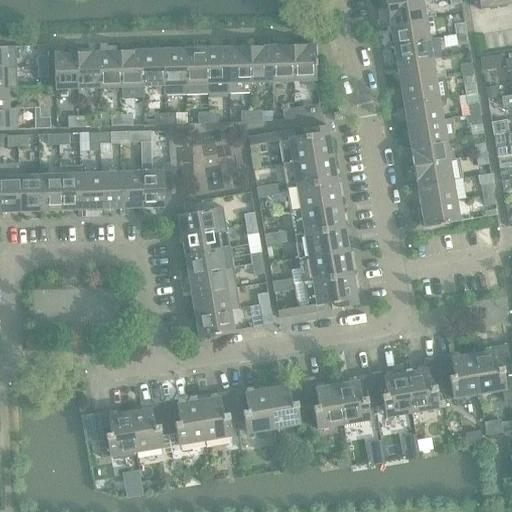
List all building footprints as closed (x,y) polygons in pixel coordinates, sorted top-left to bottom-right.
[(419,0),(386,6),(389,26),(425,20),(421,0),(419,0)] [(511,0),(477,0),(479,10),(511,4),(511,0)] [(389,26),(393,46),(428,40),(428,39),(425,20),(389,26)] [(453,25),(455,35),(466,34),(464,23),(453,25)] [(467,44),(466,34),(455,35),(457,46),(467,44)] [(393,46),(396,66),(431,60),(439,58),(436,38),(428,39),(428,40),(393,46)] [(314,45),(291,46),(293,82),(315,81),(314,45)] [(291,46),(270,47),(271,82),(293,82),(291,46)] [(0,47),(0,68),(15,68),(14,47),(0,47)] [(249,83),(248,47),(227,48),(228,94),(249,93),(249,83)] [(270,47),(248,47),(249,83),(271,82),(270,47)] [(227,48),(205,49),(206,95),(228,94),(227,48)] [(183,49),(162,50),(163,86),(163,96),(185,95),(183,49)] [(205,49),(183,49),(185,95),(206,95),(205,49)] [(162,50),(140,51),(141,87),(163,86),(162,50)] [(140,51),(119,52),(120,87),(141,87),(140,51)] [(97,52),(75,53),(77,89),(98,88),(97,52)] [(119,52),(97,52),(98,88),(120,87),(119,52)] [(54,90),(77,89),(75,53),(53,54),(54,90)] [(36,57),(37,68),(48,67),(47,56),(36,57)] [(396,66),(399,86),(435,80),(431,60),(396,66)] [(460,65),(462,76),(472,74),(471,63),(460,65)] [(48,78),(48,67),(37,68),(37,78),(48,78)] [(0,68),(0,89),(6,89),(15,88),(15,68),(0,68)] [(474,84),(472,74),(462,76),(463,86),(474,84)] [(399,86),(403,106),(438,100),(435,80),(399,86)] [(497,86),(484,88),(486,99),(487,99),(498,98),(497,86)] [(38,98),(38,108),(49,108),(49,97),(38,98)] [(403,106),(406,126),(442,120),(438,100),(403,106)] [(467,105),(468,116),(479,114),(477,104),(467,105)] [(303,107),(292,109),(294,119),(304,118),(303,107)] [(49,118),(49,108),(38,108),(38,119),(49,118)] [(282,110),(284,121),(294,119),(292,109),(282,110)] [(240,123),(251,122),(250,111),(240,112),(240,123)] [(261,111),(250,111),(251,122),(262,122),(261,111)] [(218,112),(207,113),(207,124),(219,123),(218,112)] [(197,124),(207,124),(207,113),(197,113),(197,124)] [(154,125),(164,125),(164,114),(154,115),(154,125)] [(175,114),(164,114),(164,125),(175,125),(175,114)] [(481,125),(479,114),(468,116),(470,126),(481,125)] [(132,115),(121,116),(121,127),(132,126),(132,115)] [(111,127),(121,127),(121,116),(110,116),(111,127)] [(68,128),(78,128),(78,117),(67,117),(68,128)] [(88,117),(78,117),(78,128),(89,128),(88,117)] [(406,126),(410,146),(445,141),(442,120),(406,126)] [(293,131),(247,138),(249,146),(278,141),(279,148),(281,160),(281,161),(283,173),(285,185),(286,186),(288,199),(290,211),(290,212),(292,225),(294,236),(294,237),(296,250),(298,262),(299,263),(300,269),(291,271),(293,279),(294,289),(298,308),(277,311),(278,319),(324,311),(323,305),(331,303),(337,302),(338,308),(357,305),(355,292),(353,280),(352,279),(350,267),(348,254),(348,253),(346,242),(344,229),(344,228),(342,216),(340,203),(339,202),(337,191),(335,178),(335,177),(333,165),(331,152),(331,151),(329,139),(327,132),(326,125),(307,129),(308,135),(302,136),(294,137),(293,131)] [(495,146),(508,144),(511,143),(511,131),(493,134),(495,146)] [(129,143),(140,143),(139,132),(129,132),(129,143)] [(150,132),(139,132),(140,143),(150,143),(150,132)] [(99,152),(99,144),(99,133),(88,134),(88,153),(99,152)] [(109,133),(99,133),(99,144),(109,144),(109,133)] [(68,134),(58,135),(58,146),(69,145),(68,134)] [(47,146),(58,146),(58,135),(47,135),(47,146)] [(7,147),(17,147),(17,136),(6,137),(7,147)] [(27,136),(17,136),(17,147),(28,147),(27,136)] [(410,146),(413,167),(453,160),(452,151),(447,152),(445,141),(410,146)] [(473,146),(475,156),(486,154),(484,144),(473,146)] [(488,165),(486,154),(475,156),(477,167),(488,165)] [(413,167),(416,187),(452,181),(452,179),(455,179),(458,176),(460,172),(460,164),(457,160),(453,160),(413,167)] [(141,172),(142,208),(163,207),(163,196),(171,196),(170,163),(167,163),(162,167),(162,172),(150,172),(150,165),(147,162),(141,162),(141,172)] [(0,212),(19,212),(18,176),(19,176),(18,164),(0,164),(0,212)] [(59,167),(59,175),(60,211),(81,210),(79,174),(80,174),(80,166),(59,167)] [(141,172),(120,173),(121,209),(142,208),(141,172)] [(120,173),(100,174),(101,209),(121,209),(120,173)] [(100,174),(80,174),(79,174),(81,210),(101,209),(100,174)] [(480,196),(482,196),(493,194),(489,174),(477,176),(480,196)] [(59,175),(39,176),(40,211),(60,211),(59,175)] [(19,212),(40,211),(39,176),(19,176),(18,176),(19,212)] [(511,179),(501,181),(503,191),(511,190),(511,179)] [(416,187),(420,207),(455,201),(452,181),(416,187)] [(277,184),(266,186),(268,197),(278,195),(277,184)] [(258,198),(268,197),(266,186),(256,188),(258,198)] [(495,205),(493,194),(482,196),(484,207),(495,205)] [(459,222),(455,201),(420,207),(423,228),(459,222)] [(177,215),(181,236),(225,228),(222,208),(177,215)] [(243,215),(245,225),(255,223),(254,213),(243,215)] [(257,234),(255,223),(245,225),(246,236),(257,234)] [(181,236),(184,256),(219,250),(219,251),(229,249),(225,228),(181,236)] [(285,231),(274,233),(276,244),(287,242),(285,231)] [(266,246),(276,244),(274,233),(264,235),(266,246)] [(184,256),(187,276),(223,270),(219,251),(219,250),(184,256)] [(250,255),(251,265),(262,263),(260,253),(250,255)] [(264,274),(262,263),(251,265),(253,276),(264,274)] [(187,276),(191,296),(235,289),(232,269),(223,271),(223,270),(187,276)] [(293,279),(282,280),(284,291),(294,289),(293,279)] [(274,293),(284,291),(282,280),(272,282),(274,293)] [(191,296),(194,316),(229,310),(230,312),(239,310),(235,289),(191,296)] [(256,295),(258,305),(269,304),(267,293),(256,295)] [(271,314),(269,304),(258,305),(260,316),(271,314)] [(233,331),(230,312),(229,310),(194,316),(198,337),(233,331)] [(492,351),(472,355),(478,395),(501,391),(503,403),(511,401),(511,380),(506,344),(491,347),(492,351)] [(451,354),(437,356),(442,389),(444,400),(478,395),(472,355),(452,358),(451,354)] [(425,370),(404,373),(411,413),(438,409),(435,390),(442,389),(437,356),(423,359),(425,370)] [(383,373),(369,375),(375,407),(382,406),(384,418),(411,413),(404,373),(384,377),(383,373)] [(356,381),(336,385),(342,425),(369,420),(367,408),(375,407),(369,375),(355,378),(356,381)] [(313,377),(299,380),(305,412),(313,411),(316,429),(342,425),(336,385),(315,388),(313,377)] [(286,386),(266,389),(272,429),(299,425),(297,413),(305,412),(299,380),(286,382),(286,386)] [(245,389),(231,391),(236,423),(244,422),(246,434),(272,429),(266,389),(246,393),(245,389)] [(217,398),(197,401),(204,441),(231,436),(229,425),(236,423),(231,391),(217,394),(217,398)] [(176,400),(162,403),(168,435),(175,434),(177,445),(204,441),(197,401),(177,404),(176,400)] [(149,409),(129,412),(135,453),(162,448),(160,436),(168,435),(162,403),(148,405),(149,409)] [(100,458),(135,453),(129,412),(108,416),(108,412),(93,414),(100,458)] [(500,420),(483,423),(485,436),(497,434),(502,433),(500,420)]
